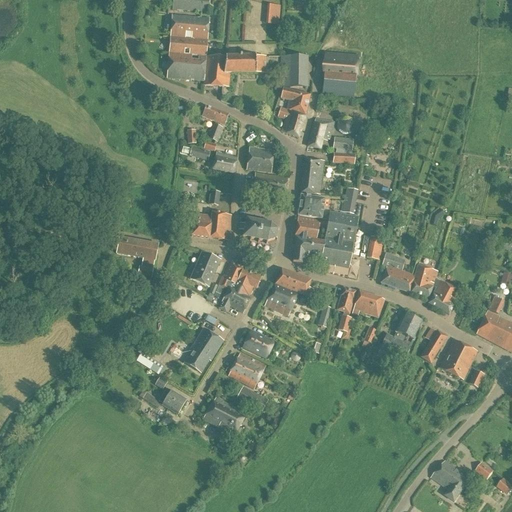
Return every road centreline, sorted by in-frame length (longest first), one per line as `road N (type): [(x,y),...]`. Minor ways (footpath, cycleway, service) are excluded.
road 1 (tertiary): [(511,367),(390,296),(282,260)]
road 2 (residential): [(179,427),(275,264)]
road 3 (tertiary): [(247,119),(140,68),(129,42),(129,0)]
road 4 (tertiary): [(399,511),(511,372)]
road 5 (residential): [(231,252),(247,119)]
